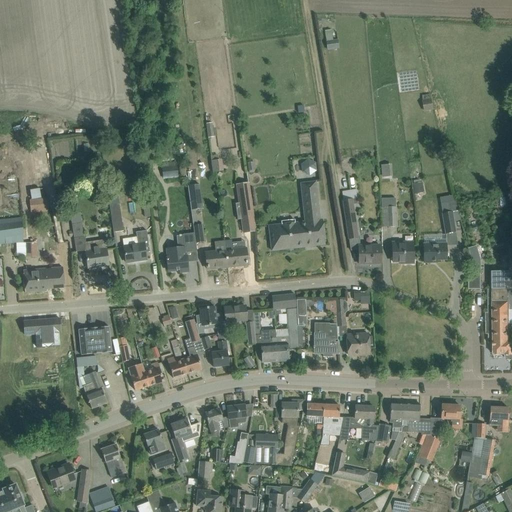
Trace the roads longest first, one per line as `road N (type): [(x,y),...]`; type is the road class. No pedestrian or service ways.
road 1 (residential): [(0,309),(371,283),(468,327),(467,388)]
road 2 (tertiary): [(23,457),(239,384),(467,388)]
